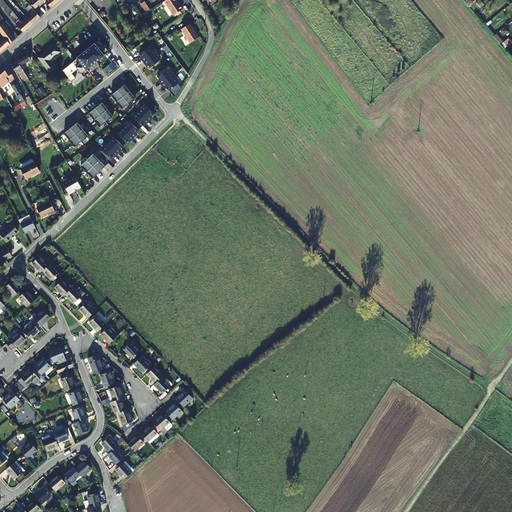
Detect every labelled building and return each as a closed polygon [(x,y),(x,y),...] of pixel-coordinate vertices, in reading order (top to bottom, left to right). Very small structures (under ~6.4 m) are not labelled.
[(32,25),(28,19),(23,24),(21,22),(2,0),(0,0),(0,4),(23,33),(32,25)] [(44,0),(28,0),(36,9),(45,1),(44,0)] [(44,0),(45,1),(51,8),(60,0),(44,0)] [(179,1),(178,0),(166,0),(164,1),(173,15),(183,9),(178,2),(179,1)] [(150,10),(144,1),(140,4),(146,12),(150,10)] [(40,17),(35,11),(30,5),(26,9),(32,15),(28,19),(32,25),(40,17)] [(76,13),(70,17),(76,25),(82,20),(76,13)] [(0,52),(7,47),(2,41),(0,43),(0,32),(5,39),(10,44),(18,36),(14,31),(11,34),(7,29),(10,26),(6,21),(2,23),(0,20),(0,52)] [(200,38),(191,24),(182,30),(191,44),(200,38)] [(500,43),(504,48),(511,43),(508,38),(500,43)] [(77,59),(73,63),(82,74),(77,78),(79,80),(88,72),(87,70),(104,56),(108,52),(99,41),(95,44),(77,58),(77,59)] [(60,52),(55,46),(44,54),(43,54),(38,57),(49,72),(55,68),(49,61),(53,58),(53,57),(60,52)] [(149,47),(139,54),(142,58),(141,59),(143,62),(154,54),(149,47)] [(17,61),(23,70),(33,64),(27,55),(29,54),(25,48),(22,50),(26,56),(17,61)] [(154,54),(143,62),(146,65),(147,64),(150,68),(160,60),(154,54)] [(23,70),(17,61),(11,65),(17,74),(19,73),(25,81),(28,79),(23,70)] [(69,65),(77,78),(82,74),(73,63),(69,65)] [(0,85),(1,88),(9,82),(6,77),(12,74),(6,64),(0,69),(0,85)] [(76,79),(77,78),(69,65),(63,70),(71,81),(75,78),(76,79)] [(161,84),(172,76),(166,69),(157,76),(160,80),(159,81),(161,84)] [(11,86),(17,84),(12,74),(6,77),(9,82),(11,86)] [(172,76),(161,84),(163,87),(165,86),(168,90),(177,83),(172,76)] [(1,88),(4,92),(12,87),(11,86),(9,82),(1,88)] [(22,93),(17,84),(11,86),(12,87),(18,96),(17,97),(22,106),(23,107),(27,105),(20,94),(22,93)] [(123,97),(130,91),(125,85),(118,90),(123,97)] [(116,103),(123,97),(118,90),(111,96),(116,103)] [(123,97),(129,104),(136,98),(130,91),(123,97)] [(116,103),(122,109),(129,104),(123,97),(116,103)] [(95,108),(101,115),(108,110),(102,103),(95,108)] [(145,106),(139,112),(149,122),(152,119),(150,118),(154,115),(145,106)] [(94,121),(101,115),(95,108),(88,114),(94,121)] [(108,110),(101,115),(106,122),(113,116),(108,110)] [(139,112),(133,118),(141,127),(145,123),(146,125),(149,122),(139,112)] [(94,121),(99,127),(106,122),(101,115),(94,121)] [(71,128),(76,135),(83,129),(77,122),(71,128)] [(130,122),(124,128),(134,138),(136,135),(135,134),(139,130),(130,122)] [(71,128),(64,133),(69,140),(76,135),(71,128)] [(124,128),(118,134),(126,143),(130,139),(131,141),(134,138),(124,128)] [(76,135),(82,142),(89,136),(83,129),(76,135)] [(75,147),(82,142),(76,135),(69,140),(75,147)] [(114,138),(108,144),(118,154),(121,151),(119,150),(123,146),(114,138)] [(182,154),(163,138),(153,149),(172,165),(182,154)] [(108,144),(102,150),(110,159),(114,155),(115,156),(118,154),(108,144)] [(87,160),(93,166),(99,160),(93,154),(87,160)] [(38,171),(32,158),(24,163),(25,166),(21,168),(20,168),(24,177),(32,173),(33,174),(38,171)] [(87,160),(80,166),(87,173),(93,166),(87,160)] [(93,166),(99,173),(105,166),(99,160),(93,166)] [(87,173),(93,179),(99,173),(93,166),(87,173)] [(75,176),(63,182),(69,193),(77,189),(77,188),(81,186),(75,176)] [(54,211),(50,201),(36,208),(41,217),(54,211)] [(36,227),(31,219),(20,224),(25,234),(29,232),(29,231),(36,227)] [(18,231),(11,223),(0,233),(0,236),(1,238),(3,238),(6,242),(10,238),(11,239),(14,235),(18,231)] [(43,271),(48,265),(39,256),(32,263),(41,272),(43,271)] [(48,265),(43,271),(51,280),(59,272),(50,263),(48,265)] [(18,287),(13,280),(5,287),(10,293),(9,295),(12,298),(16,294),(24,287),(21,284),(18,287)] [(65,294),(71,289),(63,280),(55,287),(64,296),(65,294)] [(35,299),(24,287),(16,294),(28,307),(35,300),(35,299)] [(73,287),(71,289),(65,294),(74,303),(82,296),(73,287)] [(96,310),(87,301),(79,309),(88,318),(96,310)] [(34,318),(35,320),(40,325),(41,326),(50,317),(43,310),(34,318)] [(106,324),(97,315),(89,322),(98,332),(106,324)] [(40,325),(35,320),(33,322),(31,320),(26,325),(24,328),(22,330),(30,339),(40,331),(37,328),(40,325)] [(117,336),(108,327),(101,334),(109,343),(117,336)] [(10,341),(12,343),(15,347),(16,348),(25,339),(18,331),(9,340),(10,341)] [(140,351),(131,342),(124,349),(132,358),(140,351)] [(65,357),(61,348),(49,352),(53,362),(65,357)] [(150,365),(141,356),(134,363),(143,372),(150,365)] [(104,370),(99,357),(89,361),(94,373),(104,370)] [(51,366),(44,359),(34,367),(41,375),(51,366)] [(147,373),(156,383),(162,377),(164,375),(155,366),(147,373)] [(38,376),(31,369),(21,377),(28,385),(38,376)] [(115,383),(110,371),(100,375),(105,387),(115,383)] [(75,387),(70,375),(61,379),(65,391),(75,387)] [(170,386),(162,377),(156,383),(154,384),(163,393),(170,386)] [(111,402),(121,398),(124,397),(119,385),(107,390),(111,402)] [(83,401),(78,390),(69,394),(73,405),(83,401)] [(193,398),(186,390),(176,398),(183,406),(193,398)] [(18,398),(12,391),(3,399),(10,407),(19,399),(18,398)] [(121,398),(111,402),(116,414),(118,413),(125,410),(121,398)] [(182,411),(175,403),(165,411),(172,419),(182,411)] [(72,410),(77,422),(83,419),(86,418),(81,406),(72,410)] [(125,410),(118,413),(123,425),(133,421),(128,409),(125,410)] [(153,422),(153,423),(158,428),(160,430),(164,427),(167,429),(173,425),(163,414),(153,422)] [(83,419),(77,422),(74,423),(78,435),(88,431),(83,419)] [(158,428),(153,423),(151,425),(150,425),(141,434),(148,442),(150,440),(151,442),(155,438),(154,436),(158,433),(156,431),(158,428)] [(65,428),(53,433),(57,443),(68,438),(65,428)] [(57,443),(53,433),(50,434),(51,437),(43,441),(46,451),(58,446),(57,443)] [(144,442),(137,435),(128,443),(134,451),(144,442)] [(102,443),(110,452),(115,448),(124,440),(122,436),(115,442),(109,436),(102,443)] [(37,450),(30,442),(20,450),(24,454),(27,458),(37,450)] [(6,448),(3,445),(0,448),(0,464),(9,457),(3,450),(6,448)] [(124,457),(115,448),(110,452),(108,455),(116,464),(124,457)] [(25,470),(17,460),(6,469),(14,479),(25,470)] [(132,467),(126,460),(116,470),(124,479),(132,472),(129,469),(132,467)] [(76,464),(73,467),(80,475),(82,477),(91,468),(84,461),(78,466),(76,464)] [(80,475),(73,467),(64,475),(71,483),(80,475)] [(65,482),(58,475),(48,483),(55,491),(65,482)] [(51,495),(44,487),(34,496),(41,504),(51,495)] [(87,495),(90,507),(98,506),(100,505),(97,493),(87,495)] [(33,501),(24,509),(26,511),(36,511),(40,509),(33,501)]
